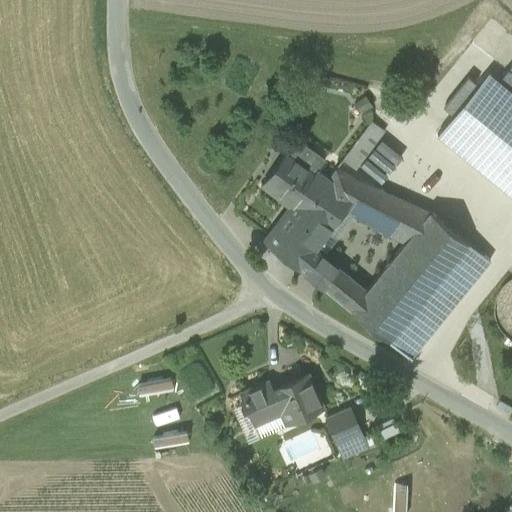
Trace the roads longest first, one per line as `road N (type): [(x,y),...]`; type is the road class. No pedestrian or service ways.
road 1 (unclassified): [(264,294),(143,138),(119,65),(120,0)]
road 2 (unclassified): [(0,417),(264,294)]
road 3 (unclassified): [(511,434),(264,294)]
